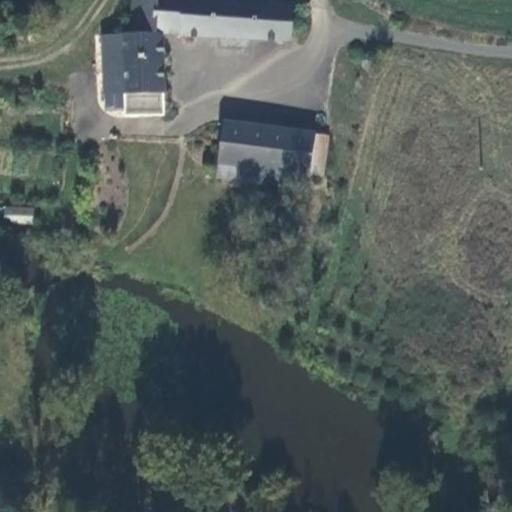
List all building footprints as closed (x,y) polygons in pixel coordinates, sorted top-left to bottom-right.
[(175,116),(177,41),(171,40),(170,0),(146,0),(149,37),(140,37),(140,115),(175,116)] [(303,46),(305,11),(276,9),(233,8),(229,0),(170,0),(171,40),(177,41),(303,46)] [(238,129),(231,182),(273,190),(281,135),(238,129)] [(324,139),(281,135),(273,190),(319,196),(322,182),(330,140),(324,139)] [(345,143),(330,140),(322,182),(338,184),(345,143)] [(32,223),(33,209),(4,205),(2,219),(32,223)]
